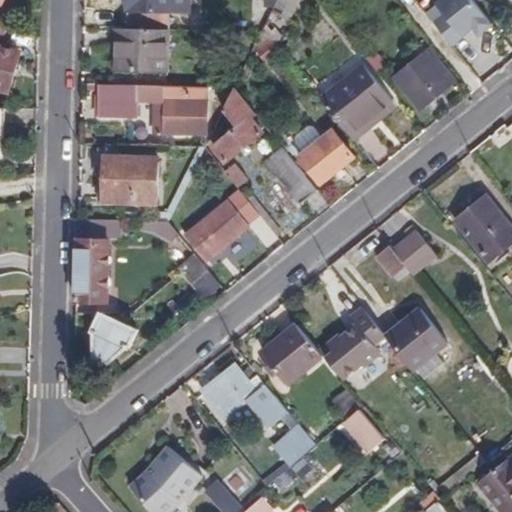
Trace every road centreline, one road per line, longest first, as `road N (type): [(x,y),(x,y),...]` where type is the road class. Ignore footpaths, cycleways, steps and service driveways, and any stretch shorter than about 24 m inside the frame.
road 1 (residential): [(50,465),(511,108)]
road 2 (residential): [(50,465),(61,0)]
